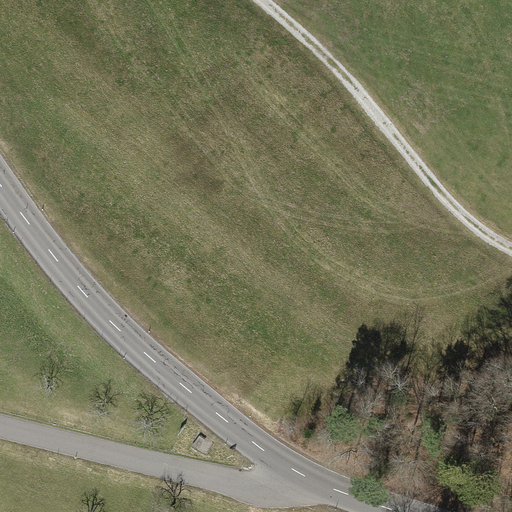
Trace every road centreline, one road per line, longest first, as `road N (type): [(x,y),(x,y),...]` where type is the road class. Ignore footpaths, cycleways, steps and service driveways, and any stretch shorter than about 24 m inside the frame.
road 1 (tertiary): [(0,184),(100,312),(253,443),(305,477)]
road 2 (track): [(263,0),(337,67),(449,201),(511,247)]
road 3 (unclassified): [(305,477),(220,480),(0,427)]
